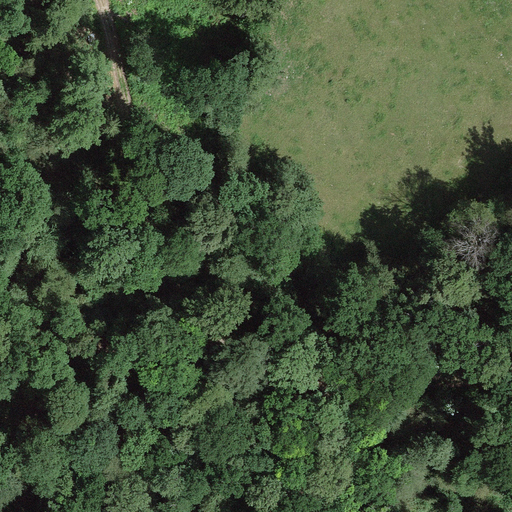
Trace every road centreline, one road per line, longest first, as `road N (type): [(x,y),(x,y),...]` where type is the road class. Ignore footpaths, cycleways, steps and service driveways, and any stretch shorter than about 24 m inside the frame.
road 1 (track): [(104,0),(139,161),(156,199),(309,361)]
road 2 (track): [(335,511),(345,448),(339,411),(309,361),(230,352),(168,388)]
road 3 (track): [(511,373),(398,379),(309,361)]
road 4 (track): [(0,493),(84,433),(168,388)]
